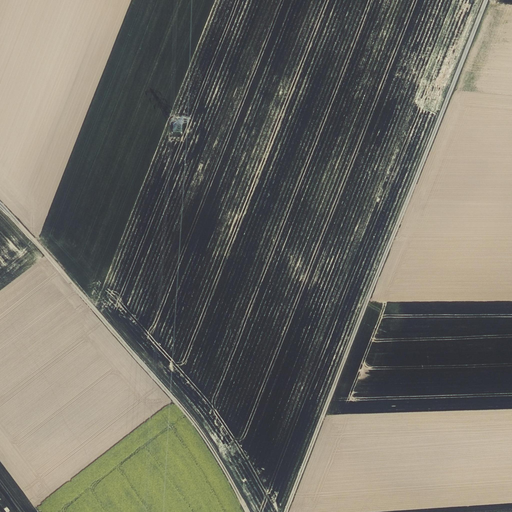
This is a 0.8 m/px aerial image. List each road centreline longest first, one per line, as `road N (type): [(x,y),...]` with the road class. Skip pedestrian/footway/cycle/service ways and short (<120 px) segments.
road 1 (track): [(284,511),(483,0)]
road 2 (track): [(0,203),(179,406)]
road 3 (track): [(246,511),(179,406)]
